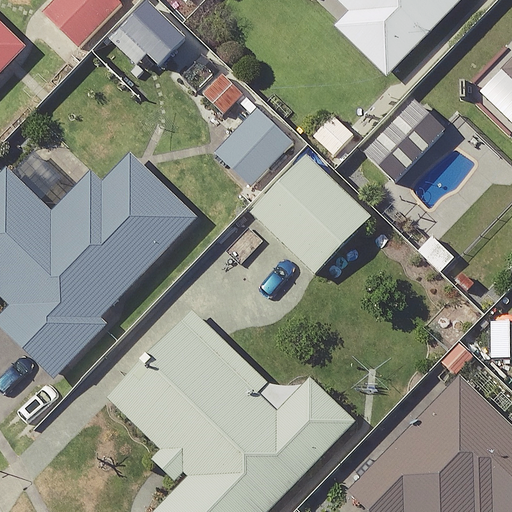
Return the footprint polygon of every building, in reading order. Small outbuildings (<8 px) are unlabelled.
[(124,8),(116,0),(60,0),(45,15),(80,51),(124,8)] [(310,0),(315,4),(319,0),(335,0),(352,17),(332,38),(384,89),(472,0),(310,0)] [(0,83),(30,51),(0,22),(0,83)] [(248,100),(222,71),(201,91),(227,119),(248,100)] [(294,150),(257,114),(217,155),(253,190),(294,150)] [(338,114),(314,139),(341,165),(365,140),(338,114)] [(379,228),(303,156),(249,213),(325,285),(379,228)] [(0,302),(6,296),(21,309),(1,331),(60,382),(198,223),(123,158),(65,225),(7,175),(0,183),(0,302)] [(432,239),(417,257),(452,286),(467,267),(432,239)] [(278,395),(199,320),(116,407),(165,454),(156,464),(186,493),(167,511),(279,511),(360,427),(301,371),(278,395)] [(511,323),(491,324),(493,368),(511,366),(511,323)] [(511,511),(511,432),(463,385),(354,498),(368,511),(511,511)]
